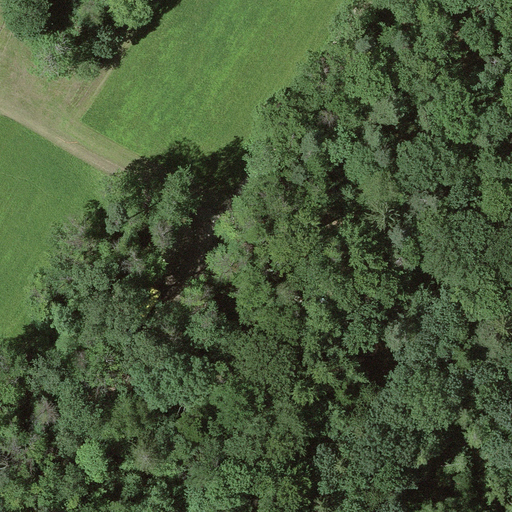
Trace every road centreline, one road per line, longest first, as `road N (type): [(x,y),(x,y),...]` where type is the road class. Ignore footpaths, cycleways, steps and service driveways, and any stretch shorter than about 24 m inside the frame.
road 1 (track): [(33,511),(126,354),(286,119),(351,0)]
road 2 (track): [(215,227),(66,135),(16,85),(12,32),(22,0)]
